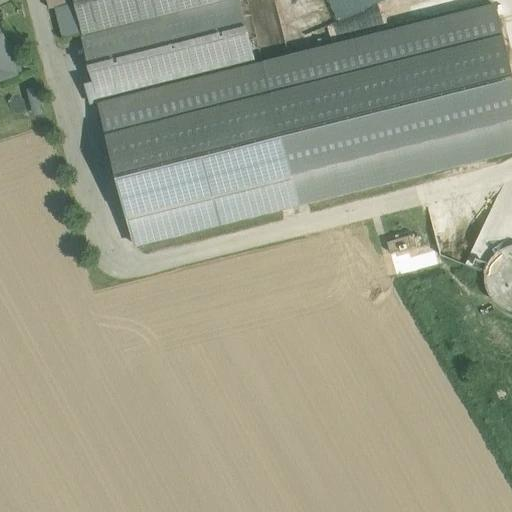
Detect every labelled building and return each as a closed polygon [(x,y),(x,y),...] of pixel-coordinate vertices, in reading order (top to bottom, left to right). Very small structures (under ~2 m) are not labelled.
[(83,34),(74,0),(47,0),(49,8),(56,7),(64,39),(83,34)] [(74,0),(83,34),(218,0),(74,0)] [(238,0),(218,0),(83,34),(100,102),(254,63),(238,0)] [(293,0),(302,24),(372,0),(293,0)] [(493,6),(101,105),(106,134),(497,32),(493,6)] [(0,82),(18,75),(0,26),(0,82)] [(511,90),(497,32),(106,134),(135,245),(511,146),(511,90)] [(495,293),(511,299),(511,248),(502,276),(495,293)]
